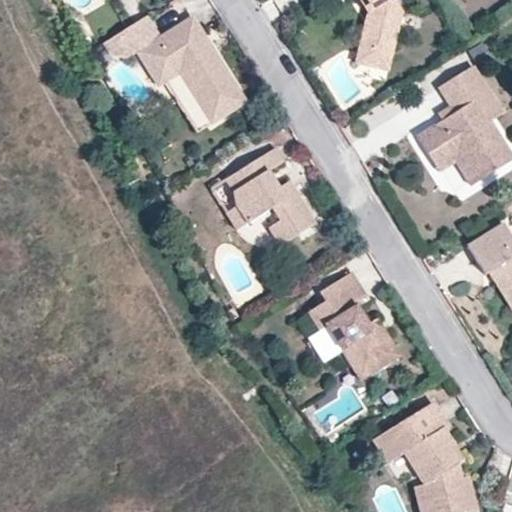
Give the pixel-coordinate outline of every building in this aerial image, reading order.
[(375,8),(369,0),(360,0),(368,12),(375,8)] [(369,0),(375,8),(368,12),(375,22),(368,48),(392,54),(403,11),(396,0),(369,0)] [(388,70),(392,54),(368,48),(375,22),(368,12),(356,62),(388,70)] [(214,48),(194,16),(160,37),(147,16),(115,35),(128,56),(138,50),(159,85),(181,71),(212,122),(247,101),(222,62),(216,66),(207,52),(214,48)] [(128,56),(115,35),(105,42),(112,54),(128,56)] [(222,62),(214,48),(207,52),(216,66),(222,62)] [(511,159),(511,153),(491,120),(478,99),(490,91),(474,65),(439,86),(451,106),(455,112),(443,120),(418,136),(433,160),(453,147),(459,149),(478,180),(511,159)] [(504,113),(490,91),(478,99),(491,120),(504,113)] [(455,112),(451,106),(439,113),(443,120),(455,112)] [(316,223),(289,181),(279,187),(277,183),(271,187),(263,174),(269,170),(285,160),(276,147),(227,178),(235,192),(238,205),(249,222),(274,206),(282,219),(270,227),(281,245),(316,223)] [(478,180),(459,149),(453,147),(433,160),(439,170),(456,159),(471,185),(478,180)] [(277,183),(269,170),(263,174),(271,187),(277,183)] [(220,179),(210,186),(226,208),(236,200),(220,179)] [(249,222),(238,205),(227,211),(238,229),(249,222)] [(499,265),(511,286),(511,234),(505,223),(468,246),(486,273),(490,270),(499,265)] [(511,286),(499,265),(490,270),(511,305),(511,286)] [(380,340),(369,323),(358,306),(369,299),(352,272),(321,291),(327,301),(310,311),(321,329),(328,325),(361,379),(400,354),(388,335),(380,340)] [(388,335),(377,318),(369,323),(380,340),(388,335)] [(459,462),(449,447),(454,444),(444,428),(448,426),(433,402),(374,438),(389,462),(406,451),(426,484),(432,511),(460,511),(476,508),(469,476),(462,477),(459,462)] [(464,459),(454,444),(449,447),(459,462),(464,459)] [(432,511),(426,484),(416,486),(421,511),(432,511)]
